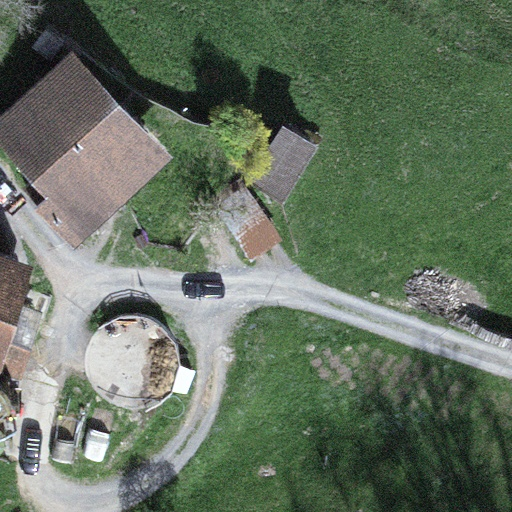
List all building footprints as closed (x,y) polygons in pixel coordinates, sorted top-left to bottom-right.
[(74,242),(105,212),(94,201),(151,146),(68,60),(0,125),(0,137),(39,178),(55,194),(43,206),(41,208),(74,242)] [(325,136),(290,113),(246,179),(282,202),(325,136)] [(39,178),(27,190),(43,206),(55,194),(39,178)] [(216,206),(251,259),(280,240),(245,188),(216,206)] [(0,360),(9,363),(27,304),(38,266),(0,254),(0,360)] [(6,371),(46,383),(67,316),(27,304),(9,363),(6,371)]
